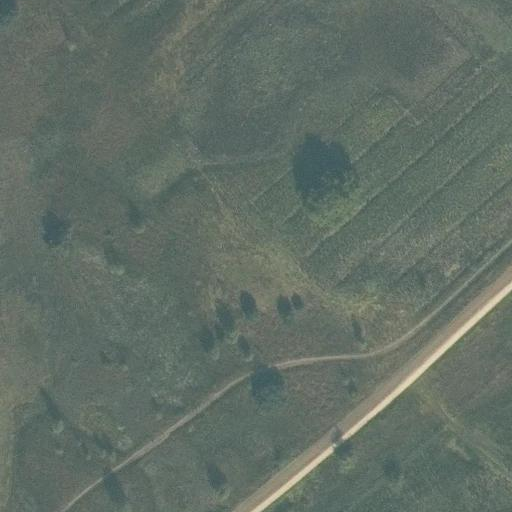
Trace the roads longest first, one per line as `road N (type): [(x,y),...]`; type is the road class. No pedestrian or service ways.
road 1 (unknown): [(63,511),(240,378),(294,358),(400,343),(511,243)]
road 2 (track): [(240,511),(511,273)]
